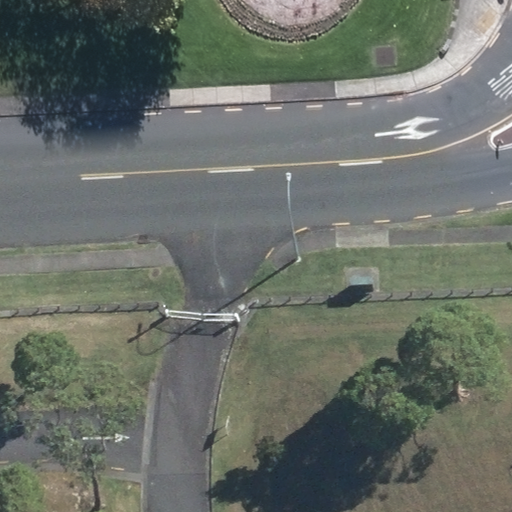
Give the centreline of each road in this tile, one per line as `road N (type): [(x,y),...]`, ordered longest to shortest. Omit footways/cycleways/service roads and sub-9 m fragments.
road 1 (tertiary): [(0,183),(368,167)]
road 2 (tertiary): [(368,167),(433,138),(511,80)]
road 3 (tertiary): [(511,170),(368,167)]
